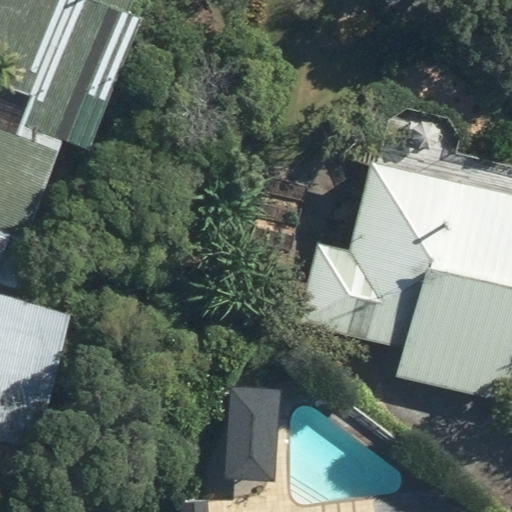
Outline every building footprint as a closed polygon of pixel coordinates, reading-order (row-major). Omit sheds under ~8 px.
[(0,0),(0,33),(12,39),(0,65),(0,97),(98,140),(159,0),(0,0)] [(0,112),(0,212),(13,216),(47,224),(70,129),(0,112)] [(511,180),(383,149),(361,240),(325,232),(306,310),(414,336),(406,369),(511,394),(511,180)] [(13,216),(0,212),(0,470),(41,480),(86,290),(1,270),(13,216)] [(222,384),(220,474),(284,476),(286,385),(222,384)]
